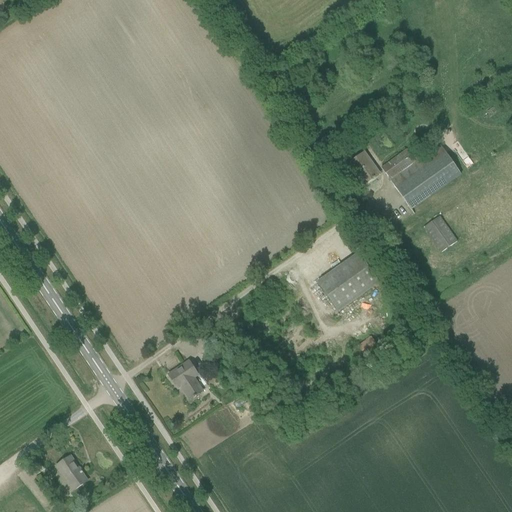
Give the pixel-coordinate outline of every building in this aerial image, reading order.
[(406,150),(381,168),(410,211),(460,175),(438,144),(414,161),(406,150)] [(379,174),(377,171),(364,153),(348,165),(357,177),(360,174),(367,183),(379,174)] [(459,168),(465,164),(461,157),(455,161),(459,168)] [(424,229),(441,253),(456,242),(439,218),(424,229)] [(376,228),(391,250),(400,244),(385,221),(376,228)] [(317,283),(338,312),(378,283),(358,255),(317,283)] [(199,337),(204,345),(204,346),(217,337),(211,329),(199,337)] [(370,337),(357,347),(365,357),(378,348),(370,337)] [(198,376),(194,371),(188,362),(168,376),(174,385),(177,383),(189,401),(193,398),(194,398),(203,392),(194,379),(198,376)] [(70,457),(56,467),(73,492),(87,482),(70,457)]
